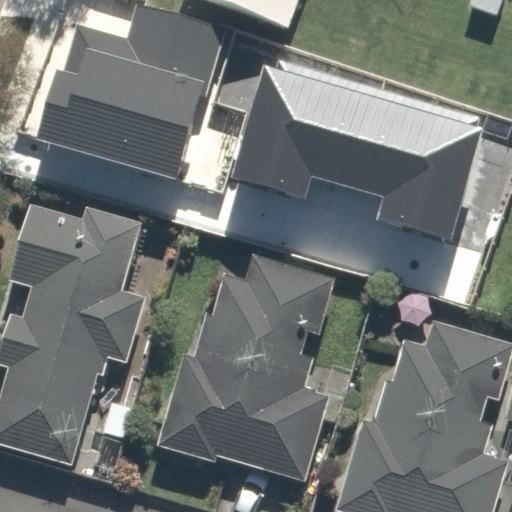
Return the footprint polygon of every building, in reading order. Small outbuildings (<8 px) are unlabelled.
[(300,0),(193,0),(286,36),(300,0)] [(98,68),(63,158),(213,217),(268,76),(163,35),(143,85),(98,68)] [(469,120),(381,90),(353,171),(442,201),(469,120)] [(0,372),(0,451),(66,470),(99,355),(124,362),(143,297),(118,290),(135,231),(13,196),(0,241),(0,283),(24,290),(0,372)] [(218,297),(192,289),(150,443),(294,483),(324,372),(305,367),(330,277),(231,250),(218,297)] [(400,359),(380,352),(327,511),(481,511),(501,453),(487,449),(511,373),(511,346),(414,314),(400,359)] [(511,511),(511,486),(503,511),(511,511)]
